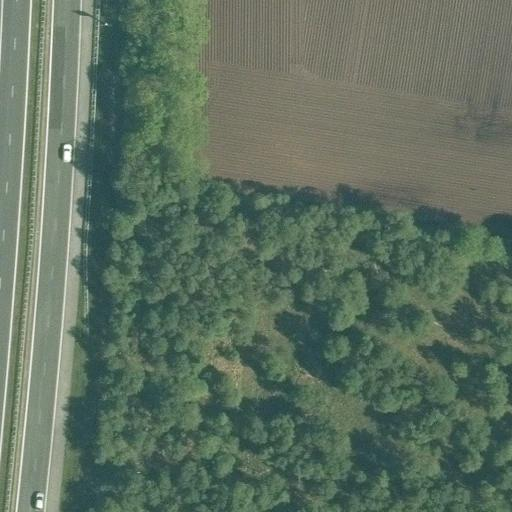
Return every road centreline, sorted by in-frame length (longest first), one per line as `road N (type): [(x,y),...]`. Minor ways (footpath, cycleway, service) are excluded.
road 1 (motorway): [(28,511),(69,0)]
road 2 (motorway): [(16,0),(0,262)]
